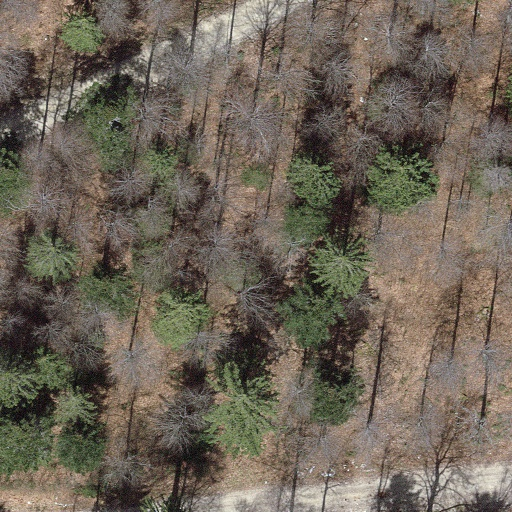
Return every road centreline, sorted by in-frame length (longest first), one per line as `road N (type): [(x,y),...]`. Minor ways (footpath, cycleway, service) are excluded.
road 1 (track): [(209,511),(511,473)]
road 2 (track): [(236,0),(0,132)]
